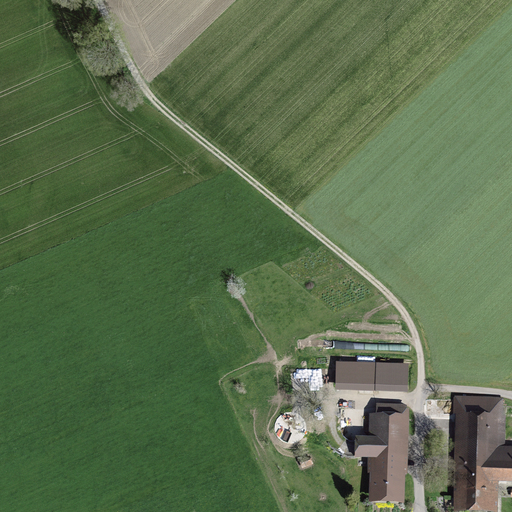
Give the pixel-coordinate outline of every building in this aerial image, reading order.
[(350,364),(349,390),(372,390),(373,364),(350,364)] [(292,391),(327,390),(326,366),(291,368),(292,391)] [(405,371),(380,369),(379,388),(404,389),(405,371)] [(454,394),(450,507),(501,509),(502,479),(511,479),(511,445),(503,446),(505,396),(454,394)] [(367,501),(404,503),(408,409),(368,407),(367,432),(353,431),(352,455),(369,455),(367,501)]
